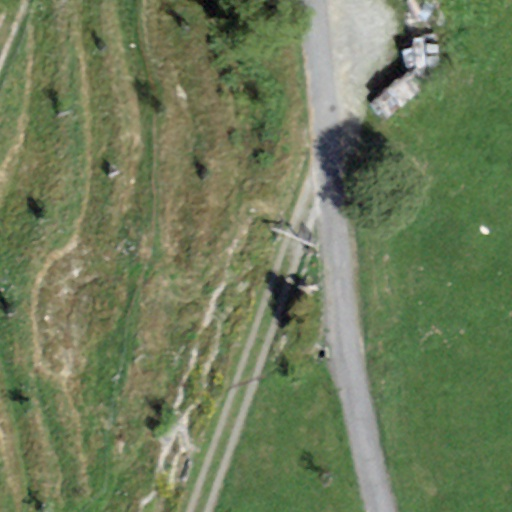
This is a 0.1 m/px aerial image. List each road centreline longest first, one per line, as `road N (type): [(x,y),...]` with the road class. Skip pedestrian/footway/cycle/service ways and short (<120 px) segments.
road 1 (unclassified): [(314,0),(338,304),(381,511)]
road 2 (track): [(328,168),(196,511)]
